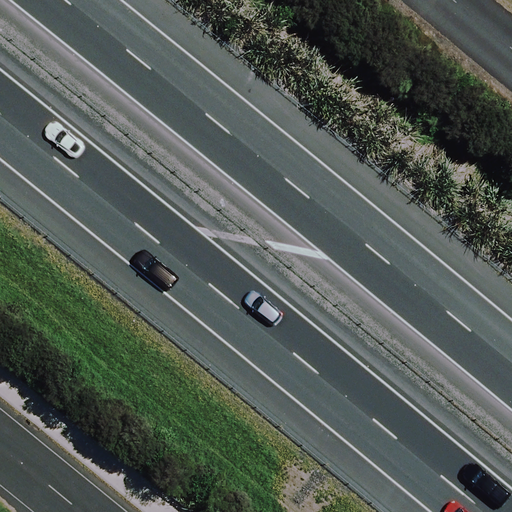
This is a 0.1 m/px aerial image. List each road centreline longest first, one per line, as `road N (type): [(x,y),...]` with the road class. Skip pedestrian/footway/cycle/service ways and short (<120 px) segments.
road 1 (motorway): [(16,0),(511,408)]
road 2 (motorway): [(430,511),(0,156)]
